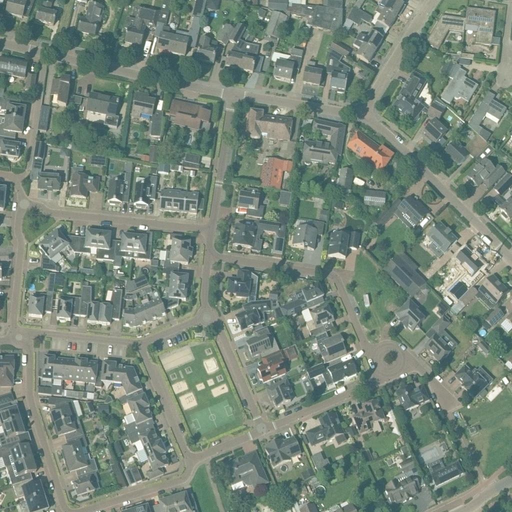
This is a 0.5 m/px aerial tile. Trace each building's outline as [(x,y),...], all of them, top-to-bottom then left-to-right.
[(6,15),(8,16),(8,18),(14,20),(14,17),(22,19),(25,7),(32,8),(35,0),(22,0),(21,4),(10,1),(6,15)] [(50,0),(44,0),(41,12),(39,11),(36,22),(53,27),(56,15),(49,14),(52,5),(49,4),(50,0)] [(163,0),(158,25),(166,27),(172,0),(163,0)] [(206,0),(196,0),(192,19),(194,19),(191,32),(199,34),(206,0)] [(212,0),(208,0),(206,9),(217,12),(220,2),(212,0)] [(287,2),(271,0),(268,0),(268,9),(285,14),(287,2)] [(366,0),(365,0),(359,0),(354,8),(351,14),(361,20),(368,25),(372,19),(359,11),(366,0)] [(396,19),(403,6),(392,0),(391,0),(388,6),(382,2),(379,8),(396,19)] [(342,3),(328,1),(327,8),(342,10),(342,3)] [(104,9),(89,5),(85,21),(81,20),(80,23),(78,33),(94,37),(98,24),(101,25),(104,9)] [(285,18),(289,19),(290,15),(308,20),(306,26),(310,27),(315,8),(305,7),(303,6),(288,5),(285,18)] [(156,29),(160,12),(138,7),(134,25),(137,25),(135,32),(128,30),(125,44),(141,47),(144,34),(144,33),(145,27),(156,29)] [(310,27),(338,35),(341,31),(341,11),(315,8),(310,27)] [(389,30),(396,19),(379,8),(375,13),(382,17),(378,23),(389,30)] [(465,23),(464,26),(478,28),(477,36),(477,37),(476,37),(475,44),(481,45),(491,46),(495,13),(466,9),(465,20),(465,23)] [(263,11),(259,10),(257,13),(259,17),(263,20),(266,13),(263,11)] [(287,19),(285,18),(273,13),(265,36),(279,41),(287,19)] [(357,27),(361,20),(351,14),(347,20),(357,27)] [(442,17),(426,43),(438,51),(442,44),(439,43),(442,37),(446,31),(449,32),(463,34),(464,26),(465,23),(465,20),(443,17),(442,17)] [(226,47),(234,30),(225,25),(217,42),(226,47)] [(246,30),(238,25),(229,41),(235,44),(237,45),(240,40),(246,30)] [(171,54),(175,39),(168,37),(170,29),(163,28),(157,51),(171,54)] [(182,40),(175,39),(171,54),(185,58),(190,35),(183,34),(182,40)] [(364,46),(375,53),(383,41),(371,34),(368,39),(359,34),(355,41),(364,46)] [(215,52),(217,45),(209,43),(209,41),(203,39),(200,49),(199,48),(197,61),(213,65),(216,52),(215,52)] [(240,40),(237,45),(235,44),(229,55),(228,55),(225,67),(239,71),(243,51),(245,44),(245,43),(240,40)] [(334,43),(330,48),(347,59),(350,53),(334,43)] [(245,44),(243,51),(239,71),(253,74),(259,48),(245,44)] [(375,53),(364,46),(357,58),(368,64),(375,53)] [(345,92),(347,78),(340,77),(341,71),(340,70),(341,65),(339,64),(343,57),(330,49),(326,74),(331,75),(329,90),(337,91),(337,93),(344,95),(345,92)] [(274,78),(276,80),(279,81),(282,80),(290,82),(293,70),(299,71),(303,53),(292,50),(291,58),(284,65),(277,63),(274,78)] [(27,64),(1,59),(0,62),(0,74),(24,80),(25,74),(27,64)] [(448,76),(454,65),(447,61),(441,72),(448,76)] [(315,64),(308,63),(307,70),(306,70),(303,84),(319,88),(322,73),(314,72),(315,64)] [(454,79),(441,100),(450,105),(458,92),(471,99),(478,87),(464,78),(466,74),(460,70),(454,79)] [(36,76),(28,75),(26,91),(34,92),(36,76)] [(424,82),(412,75),(400,96),(402,98),(393,108),(412,123),(414,121),(417,121),(419,118),(419,115),(424,109),(415,101),(418,96),(417,95),(417,96),(416,95),(424,82)] [(70,80),(62,79),(61,82),(53,81),(52,91),(51,97),(59,98),(57,106),(66,107),(70,80)] [(477,136),(479,137),(482,131),(478,129),(487,115),(499,122),(506,110),(492,101),(495,97),(488,93),(467,127),(477,136)] [(144,96),(137,95),(132,119),(139,120),(140,118),(150,120),(150,118),(151,118),(155,103),(143,100),(144,96)] [(73,97),(72,105),(80,106),(82,99),(73,97)] [(109,101),(91,97),(87,113),(115,118),(117,108),(118,108),(119,104),(118,104),(118,101),(109,99),(109,101)] [(21,102),(0,99),(0,103),(2,104),(1,111),(7,112),(6,120),(26,123),(27,116),(25,115),(26,109),(20,108),(21,102)] [(434,123),(424,134),(429,139),(428,140),(435,147),(436,145),(443,138),(446,134),(438,126),(440,123),(438,122),(444,112),(446,108),(436,100),(432,107),(427,116),(435,120),(434,123)] [(195,112),(196,108),(172,102),(169,118),(176,119),(174,129),(208,136),(211,126),(209,126),(211,115),(195,112)] [(46,133),(50,109),(43,108),(39,132),(46,133)] [(267,139),(289,142),(292,121),(269,118),(269,119),(264,119),(265,116),(263,116),(263,113),(250,111),(247,138),(260,140),(260,138),(267,138),(267,139)] [(25,129),(26,123),(6,120),(5,127),(0,125),(0,137),(15,140),(16,134),(22,135),(23,130),(25,129)] [(345,128),(315,121),(312,133),(332,137),(330,146),(314,144),(314,145),(305,144),(303,162),(304,162),(304,163),(306,166),(308,166),(311,164),(311,163),(319,164),(319,163),(336,166),(337,157),(340,157),(345,128)] [(151,137),(159,138),(161,124),(152,124),(151,137)] [(380,150),(359,133),(348,148),(381,173),(393,157),(382,148),(380,150)] [(475,150),(480,155),(486,149),(489,146),(479,137),(477,136),(464,151),(455,143),(445,154),(459,167),(475,150)] [(0,149),(1,150),(0,157),(8,158),(8,160),(14,161),(14,159),(18,160),(20,147),(14,146),(15,140),(0,137),(0,149)] [(69,142),(67,150),(80,153),(82,145),(69,142)] [(45,145),(36,144),(33,160),(43,161),(45,145)] [(155,164),(157,154),(151,153),(149,162),(155,164)] [(187,156),(185,163),(199,166),(201,159),(187,156)] [(292,174),(293,163),(284,162),(263,159),(259,188),(280,192),(283,173),(292,174)] [(495,184),(505,173),(498,167),(494,171),(485,162),(466,180),(473,188),(476,187),(477,188),(488,177),(495,184)] [(108,203),(109,203),(110,205),(115,206),(115,203),(122,204),(122,197),(129,198),(132,164),(127,163),(125,175),(121,175),(118,184),(110,183),(108,203)] [(184,163),(183,169),(200,171),(201,166),(199,166),(185,163),(184,163)] [(354,173),(341,170),(337,195),(350,197),(354,173)] [(59,192),(60,176),(39,175),(38,190),(59,192)] [(511,186),(511,179),(508,175),(494,190),(501,197),(511,186)] [(97,193),(99,179),(89,178),(73,176),(71,198),(86,199),(87,190),(90,190),(89,192),(97,193)] [(134,205),(136,206),(136,208),(141,209),(141,206),(148,207),(148,201),(155,202),(157,179),(146,178),(145,180),(137,179),(134,205)] [(262,220),(264,208),(258,207),(259,197),(258,196),(258,191),(247,190),(247,195),(241,194),(238,209),(250,211),(249,218),(262,220)] [(172,212),(174,192),(167,191),(167,193),(161,192),(159,211),(172,212)] [(184,214),(186,195),(181,194),(181,193),(174,192),(172,212),(184,214)] [(385,194),(366,192),(364,206),(383,208),(385,194)] [(197,215),(199,194),(192,194),(191,195),(186,195),(184,214),(197,215)] [(500,210),(502,213),(501,216),(506,221),(508,219),(509,220),(511,217),(511,197),(510,199),(511,199),(500,210)] [(415,227),(428,214),(422,208),(420,210),(409,199),(398,210),(415,227)] [(395,215),(389,210),(374,225),(379,231),(395,215)] [(327,222),(328,212),(321,211),(319,221),(327,222)] [(258,230),(258,231),(263,232),(275,234),(275,235),(276,236),(273,255),(272,258),(282,260),(282,256),(284,241),(287,227),(260,222),(258,230)] [(296,238),(294,237),(292,246),(304,248),(304,247),(308,247),(307,250),(314,251),(316,236),(322,237),(324,224),(313,222),(312,230),(297,228),(296,238)] [(432,232),(426,238),(432,244),(428,248),(439,259),(443,255),(449,249),(456,242),(439,225),(432,232)] [(236,227),(233,246),(251,249),(251,251),(260,253),(262,243),(259,242),(260,236),(261,236),(263,232),(258,231),(258,230),(255,230),(236,227)] [(58,232),(48,240),(60,254),(69,247),(74,254),(79,254),(80,239),(65,237),(62,234),(60,235),(58,232)] [(86,240),(80,239),(79,254),(90,256),(90,250),(97,251),(99,234),(87,233),(86,240)] [(116,243),(110,242),(111,235),(99,234),(97,251),(96,261),(114,263),(114,258),(116,243)] [(357,251),(359,236),(351,235),(342,234),(341,238),(331,236),(328,257),(345,260),(347,249),(357,251)] [(167,248),(166,252),(192,255),(192,250),(190,250),(190,243),(182,242),(182,237),(170,235),(170,241),(173,242),(172,247),(167,248)] [(133,254),(135,238),(123,236),(122,243),(116,243),(114,258),(126,259),(132,260),(132,259),(133,254)] [(132,259),(132,260),(150,262),(152,246),(146,246),(146,239),(135,238),(133,254),(132,259)] [(60,254),(48,240),(39,248),(41,251),(39,252),(44,258),(42,260),(41,271),(56,273),(57,268),(51,261),(60,254)] [(163,269),(179,271),(179,265),(188,265),(188,259),(191,259),(192,255),(166,252),(165,262),(164,262),(163,269)] [(467,274),(448,293),(458,303),(483,277),(478,272),(483,268),(477,262),(478,262),(477,261),(477,262),(474,259),(474,258),(474,257),(472,259),(464,252),(457,260),(462,265),(460,267),(467,274)] [(405,256),(401,253),(383,271),(411,299),(426,285),(401,260),(403,258),(405,256)] [(171,281),(170,288),(187,290),(188,278),(178,277),(179,271),(163,269),(162,275),(166,276),(165,281),(171,281)] [(114,272),(113,279),(124,280),(124,276),(118,275),(118,272),(114,272)] [(251,275),(243,274),(242,281),(229,280),(227,295),(242,296),(241,298),(249,299),(250,286),(257,287),(258,279),(251,275)] [(55,276),(49,275),(47,296),(40,296),(39,300),(31,299),(29,317),(42,318),(43,313),(51,314),(54,288),(55,276)] [(55,276),(54,288),(63,289),(64,277),(55,276)] [(508,293),(493,278),(479,292),(485,297),(486,296),(496,306),(508,293)] [(127,282),(126,292),(131,293),(134,292),(131,282),(127,282)] [(285,312),(282,314),(285,321),(303,313),(320,306),(318,300),(323,298),(318,286),(309,289),(309,288),(303,290),(304,292),(302,293),(304,299),(295,303),(296,306),(284,311),(285,312)] [(91,289),(82,288),(81,300),(79,317),(88,318),(87,323),(98,324),(100,306),(91,305),(91,289)] [(166,298),(160,301),(165,312),(178,306),(179,301),(186,301),(187,290),(170,288),(169,294),(166,294),(166,298)] [(478,296),(472,290),(450,310),(456,316),(478,296)] [(110,307),(100,306),(98,324),(110,326),(110,320),(119,321),(122,292),(113,291),(110,307)] [(269,299),(269,303),(276,302),(278,293),(272,292),(271,299),(269,299)] [(57,320),(59,320),(59,321),(60,322),(62,322),(63,322),(65,321),(70,321),(71,316),(79,317),(81,300),(69,299),(68,303),(59,302),(57,320)] [(150,305),(157,319),(166,316),(165,312),(160,301),(150,305)] [(277,302),(276,302),(269,303),(251,305),(244,308),(246,313),(235,318),(241,332),(260,324),(265,323),(264,313),(271,312),(280,309),(277,302)] [(418,310),(410,302),(395,316),(400,321),(398,322),(406,330),(408,328),(412,333),(415,330),(419,330),(419,326),(424,320),(416,312),(418,310)] [(150,305),(141,309),(147,323),(157,319),(150,305)] [(333,315),(330,308),(328,309),(328,308),(310,316),(312,322),(306,325),(312,339),(314,338),(326,333),(323,327),(334,323),(331,316),(333,315)] [(141,309),(133,312),(136,328),(147,323),(141,309)] [(504,316),(498,310),(485,322),(487,324),(486,324),(490,329),(491,328),(504,316)] [(133,312),(125,311),(124,317),(123,327),(136,328),(133,312)] [(449,325),(443,318),(432,329),(439,336),(449,325)] [(273,338),(269,327),(253,334),(256,340),(247,344),(252,358),(271,350),(267,341),(273,338)] [(346,356),(342,346),(343,345),(340,337),(329,341),(326,333),(314,338),(325,364),(346,356)] [(299,334),(292,337),(295,346),(302,343),(299,334)] [(452,352),(436,337),(425,349),(440,364),(452,352)] [(487,358),(492,353),(482,342),(478,347),(477,347),(487,358)] [(259,373),(257,375),(259,381),(262,381),(263,384),(272,380),(285,374),(281,363),(286,361),(287,363),(298,358),(297,356),(298,356),(295,347),(282,352),(275,355),(266,359),(268,365),(257,370),(259,373)] [(2,360),(0,359),(0,377),(0,387),(12,387),(12,377),(13,377),(14,358),(2,358),(2,360)] [(52,380),(55,359),(43,358),(41,379),(52,380)] [(55,359),(52,380),(63,381),(65,361),(55,360),(55,359)] [(76,362),(65,361),(63,381),(74,382),(76,361),(76,362)] [(87,363),(76,361),(74,382),(85,383),(87,363)] [(323,378),(326,378),(330,376),(334,385),(356,376),(355,372),(356,370),(354,366),(352,366),(350,362),(338,368),(337,366),(328,370),(324,372),(325,374),(322,375),(323,378)] [(87,363),(85,383),(95,384),(97,373),(98,364),(87,363)] [(113,384),(116,366),(103,364),(102,374),(97,373),(95,384),(95,385),(95,388),(101,389),(101,383),(113,384)] [(116,366),(113,384),(121,385),(126,397),(127,398),(133,395),(142,391),(133,370),(124,369),(124,367),(116,366)] [(325,374),(322,366),(306,372),(309,381),(325,374)] [(461,370),(454,377),(463,386),(468,391),(466,392),(474,400),(478,396),(484,390),(487,387),(492,382),(480,370),(477,373),(475,371),(472,374),(465,367),(461,370)] [(292,394),(286,381),(275,386),(277,393),(268,397),(271,403),(273,402),(276,409),(291,403),(288,396),(292,394)] [(93,401),(95,385),(91,385),(90,395),(87,395),(87,400),(93,401)] [(429,401),(423,388),(413,392),(411,388),(396,394),(404,413),(419,407),(418,406),(429,401)] [(309,399),(315,396),(311,389),(306,392),(309,399)] [(484,390),(478,396),(482,399),(488,394),(484,390)] [(135,400),(133,395),(127,398),(126,397),(120,399),(123,406),(128,403),(133,415),(149,408),(144,397),(135,400)] [(0,407),(9,405),(13,404),(11,396),(0,399),(0,407)] [(108,397),(104,405),(108,405),(113,403),(111,399),(108,397)] [(72,402),(49,399),(48,406),(55,407),(56,412),(51,413),(52,419),(51,420),(53,427),(72,420),(70,414),(75,412),(72,402)] [(384,421),(377,402),(365,407),(367,410),(364,411),(364,413),(353,418),(360,435),(372,430),(370,426),(384,421)] [(91,403),(86,403),(91,415),(95,413),(91,403)] [(9,405),(0,407),(0,421),(2,428),(20,422),(20,421),(21,420),(22,419),(21,416),(18,415),(16,409),(10,411),(9,405)] [(149,408),(133,415),(125,418),(128,426),(124,428),(128,437),(144,430),(147,429),(145,423),(152,420),(150,417),(152,416),(149,409),(149,408)] [(335,416),(319,422),(322,429),(318,430),(317,429),(306,434),(312,447),(327,440),(328,442),(343,436),(335,416)] [(74,427),(72,420),(53,427),(55,433),(57,433),(59,438),(64,437),(66,442),(83,437),(80,425),(74,427)] [(21,424),(20,422),(2,428),(4,434),(0,435),(0,446),(1,449),(20,443),(19,437),(24,435),(23,429),(24,428),(24,427),(23,424),(22,423),(21,424)] [(144,430),(128,437),(131,446),(135,445),(138,453),(161,443),(160,443),(157,436),(155,436),(154,433),(147,436),(144,430)] [(87,448),(83,437),(66,442),(68,448),(62,449),(64,455),(62,456),(64,462),(83,456),(81,450),(87,448)] [(299,454),(294,440),(282,445),(281,442),(267,448),(268,451),(267,451),(273,466),(274,465),(275,467),(289,461),(288,459),(299,454)] [(20,443),(1,449),(0,449),(0,458),(2,460),(5,469),(6,468),(32,460),(32,458),(33,458),(34,456),(33,453),(31,453),(30,453),(28,447),(22,449),(20,443)] [(123,454),(119,443),(113,446),(117,457),(123,454)] [(165,454),(161,443),(138,453),(143,451),(148,461),(165,454)] [(407,448),(401,451),(405,460),(411,457),(407,448)] [(268,484),(255,453),(238,461),(239,464),(236,466),(235,465),(223,470),(230,488),(242,483),(243,485),(245,486),(246,487),(248,488),(250,488),(252,488),(256,486),(257,489),(268,484)] [(166,455),(165,454),(148,461),(152,471),(147,473),(150,481),(163,475),(161,470),(168,467),(167,463),(168,462),(165,455),(166,455)] [(320,454),(311,459),(318,474),(327,469),(320,454)] [(95,473),(98,472),(94,460),(85,463),(83,456),(64,462),(66,469),(68,469),(70,474),(76,473),(78,478),(95,473)] [(369,457),(363,460),(365,466),(372,463),(369,457)] [(33,462),(32,460),(6,468),(12,487),(13,487),(32,480),(31,474),(36,473),(35,466),(36,466),(36,465),(35,462),(34,461),(33,462)] [(404,475),(406,474),(410,480),(398,486),(397,483),(386,488),(387,491),(385,492),(391,503),(394,501),(396,505),(403,502),(404,503),(412,499),(411,498),(417,494),(416,491),(425,486),(412,461),(400,467),(404,475)] [(458,464),(431,477),(436,488),(463,474),(458,464)] [(136,466),(123,472),(130,487),(136,484),(133,477),(139,474),(136,466)] [(315,477),(311,469),(301,474),(304,482),(315,477)] [(98,484),(95,473),(78,478),(79,483),(74,485),(78,498),(81,497),(82,499),(88,497),(87,495),(95,493),(93,486),(98,484)] [(34,486),(32,480),(13,487),(17,499),(24,496),(26,503),(44,498),(44,496),(45,496),(46,494),(45,491),(43,491),(42,491),(40,485),(34,486)] [(278,493),(276,487),(269,490),(272,496),(278,493)] [(286,492),(279,494),(284,506),(291,503),(286,492)] [(177,499),(173,500),(176,511),(197,511),(195,505),(189,507),(185,496),(182,497),(182,496),(180,496),(178,496),(176,498),(177,499)] [(44,499),(44,498),(26,503),(28,509),(21,511),(43,511),(48,510),(46,504),(47,504),(48,502),(47,499),(46,499),(44,499)] [(162,511),(176,511),(173,500),(169,501),(168,500),(166,500),(164,500),(163,502),(163,503),(160,504),(162,511)]
